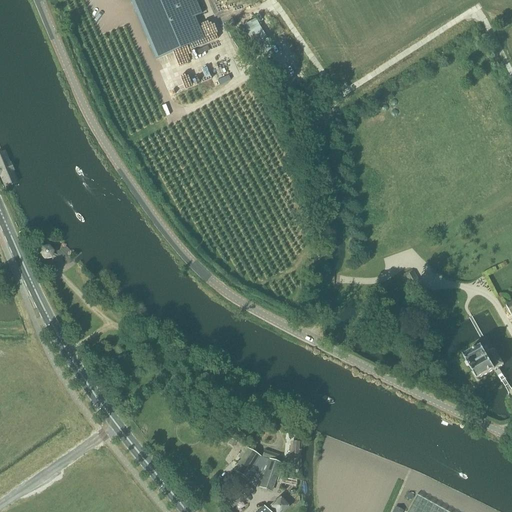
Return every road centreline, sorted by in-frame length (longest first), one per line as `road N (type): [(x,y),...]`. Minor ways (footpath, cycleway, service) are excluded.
road 1 (tertiary): [(511,435),(239,301),(194,264),(113,155),(39,0)]
road 2 (track): [(258,69),(288,55),(276,23),(321,9),(351,76),(365,79),(459,18),(479,15),(511,76)]
road 3 (secondary): [(187,511),(88,384),(0,208)]
road 4 (track): [(233,26),(302,145),(317,222),(318,342)]
road 5 (track): [(0,504),(120,426)]
